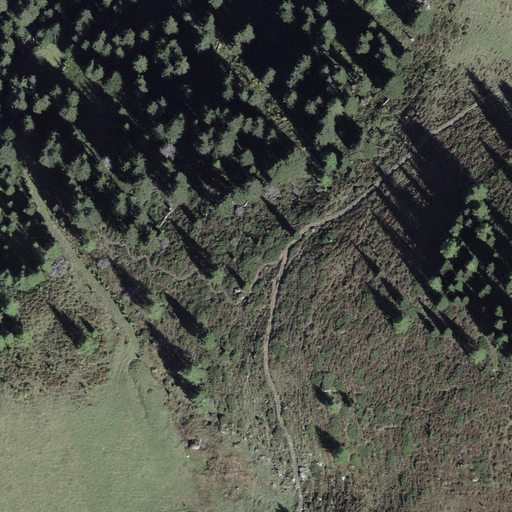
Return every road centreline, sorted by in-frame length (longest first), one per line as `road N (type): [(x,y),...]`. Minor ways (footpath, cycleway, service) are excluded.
road 1 (track): [(511,73),(357,199),(289,239),(263,347),(301,487),(294,511)]
road 2 (track): [(85,0),(39,69),(21,134),(39,204),(126,328),(131,350),(118,379)]
